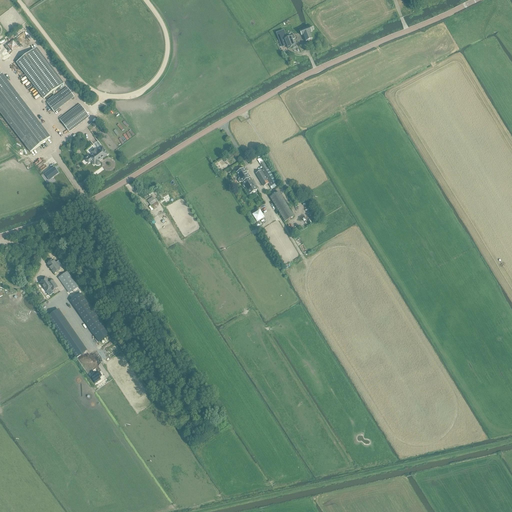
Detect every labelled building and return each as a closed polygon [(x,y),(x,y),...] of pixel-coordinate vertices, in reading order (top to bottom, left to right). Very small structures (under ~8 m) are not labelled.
[(310,33),(313,31),(312,31),(314,30),(314,27),(312,28),(311,27),(310,28),(310,27),(300,31),(302,36),(303,35),(306,42),(313,39),(310,33)] [(293,40),(295,39),(294,35),(291,36),(291,37),(287,38),(284,30),(277,33),(282,47),(287,45),(288,48),(295,46),(293,40)] [(12,51),(18,47),(13,41),(7,46),(12,51)] [(37,48),(16,63),(44,99),(64,84),(37,48)] [(2,74),(0,75),(0,113),(17,136),(30,153),(51,138),(50,136),(2,74)] [(67,88),(47,103),(54,113),(74,98),(67,88)] [(80,105),(60,120),(69,132),(89,117),(80,105)] [(89,155),(84,158),(85,159),(87,162),(88,163),(90,161),(93,165),(95,163),(96,164),(96,165),(97,165),(98,165),(99,164),(99,163),(99,162),(97,160),(100,158),(101,159),(107,154),(102,147),(102,148),(98,151),(97,151),(96,152),(94,149),(90,151),(93,155),(90,156),(89,155)] [(264,169),(256,174),(264,187),(268,184),(270,187),(276,184),(277,183),(264,162),(261,163),(260,164),(264,169)] [(54,168),(45,175),(49,180),(59,173),(54,168)] [(244,168),(236,173),(239,178),(238,181),(239,182),(242,182),(242,183),(243,184),(251,180),(250,178),(244,168)] [(251,180),(243,184),(250,195),(258,190),(251,180)] [(294,217),(279,192),(270,198),(285,222),(294,217)] [(159,206),(156,203),(153,197),(148,201),(154,209),(159,206)] [(54,260),(48,264),(55,274),(60,270),(60,269),(63,267),(59,261),(56,263),(54,260)] [(50,289),(52,292),(58,288),(52,280),(49,282),(46,278),(39,283),(46,292),(50,289)] [(72,279),(63,285),(67,291),(76,284),(72,279)] [(95,301),(101,297),(96,290),(90,294),(95,301)] [(81,294),(71,301),(99,343),(110,335),(81,294)] [(139,306),(143,303),(138,295),(134,298),(139,306)] [(56,311),(48,317),(76,358),(85,353),(56,311)]
